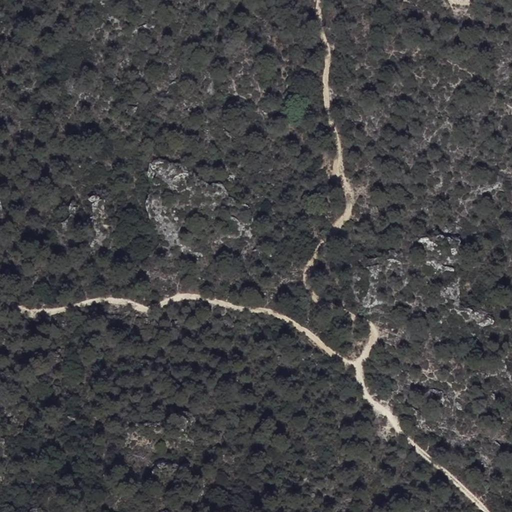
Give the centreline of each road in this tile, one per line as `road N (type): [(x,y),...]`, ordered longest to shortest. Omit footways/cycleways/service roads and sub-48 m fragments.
road 1 (track): [(0,299),(32,314),(118,301),(147,310),(192,297),(278,314),(338,354),(375,406),(485,511)]
road 2 (track): [(353,371),(371,340),(368,324),(316,298),(305,277),(309,258),(352,208),(326,107),(317,0)]
